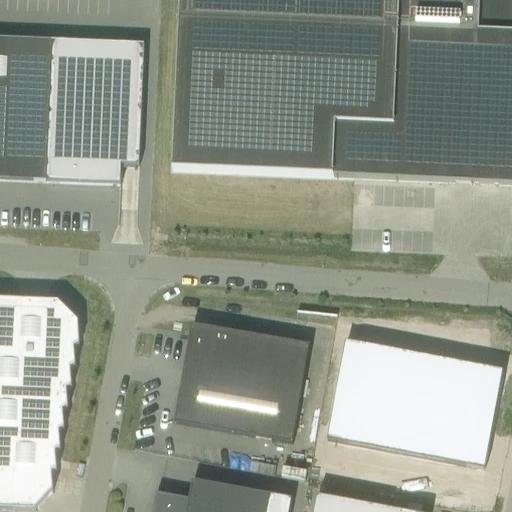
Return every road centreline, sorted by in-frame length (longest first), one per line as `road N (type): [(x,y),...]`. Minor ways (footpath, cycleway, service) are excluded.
road 1 (unclassified): [(129,266),(511,296)]
road 2 (unclassified): [(129,266),(128,313),(88,511)]
road 3 (unclassified): [(0,258),(129,266)]
